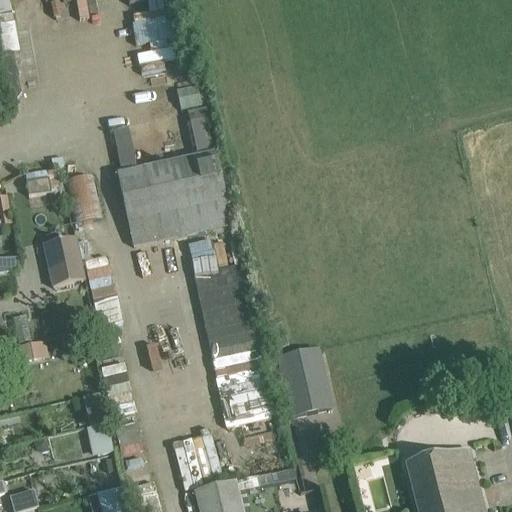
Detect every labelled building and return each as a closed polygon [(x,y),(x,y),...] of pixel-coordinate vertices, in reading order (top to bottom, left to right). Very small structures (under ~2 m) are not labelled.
[(0,0),(0,16),(11,14),(7,0),(0,0)] [(0,58),(0,75),(5,103),(19,100),(22,96),(15,56),(0,58)] [(216,155),(118,177),(134,249),(231,228),(216,155)] [(47,172),(25,175),(27,184),(49,181),(47,172)] [(65,184),(74,226),(101,220),(92,178),(65,184)] [(26,184),(28,200),(51,197),(49,181),(26,184)] [(0,202),(0,221),(0,223),(9,222),(6,202),(0,202)] [(44,247),(53,290),(85,283),(76,240),(44,247)] [(0,276),(14,275),(19,270),(18,261),(0,261),(0,276)] [(116,298),(93,303),(99,331),(122,326),(116,298)] [(318,351),(278,361),(292,420),(332,411),(318,351)] [(104,414),(87,418),(89,429),(106,425),(104,414)] [(45,442),(34,445),(37,457),(49,454),(45,442)] [(484,511),(483,504),(469,451),(406,467),(417,511),(484,511)] [(195,495),(198,511),(241,511),(235,485),(195,495)] [(87,501),(90,511),(129,511),(124,489),(87,501)] [(14,511),(27,511),(38,510),(34,494),(11,499),(14,511)]
